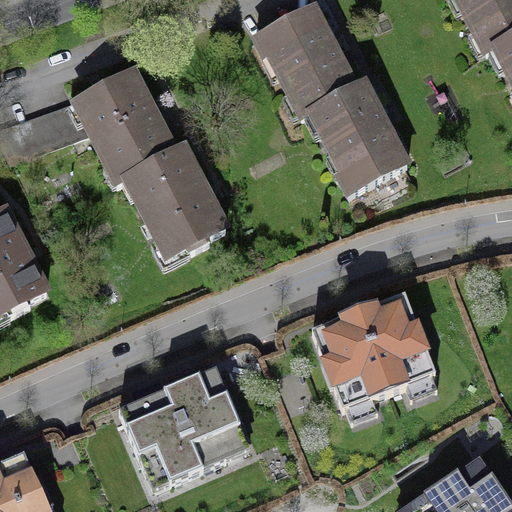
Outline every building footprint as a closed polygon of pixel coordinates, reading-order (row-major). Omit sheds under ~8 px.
[(453,0),(486,60),(511,45),(511,0),(448,0),(449,1),(450,0),(453,0)] [(302,125),(364,92),(363,91),(355,95),(334,56),(313,17),(256,48),(265,66),(271,63),(276,71),(274,72),(302,125)] [(511,45),(486,60),(486,61),(495,56),(511,87),(511,45)] [(183,155),(175,159),(154,121),(132,81),(115,90),(112,86),(102,92),(92,98),(93,102),(75,111),(0,138),(0,147),(11,168),(90,139),(108,173),(112,171),(121,187),(116,190),(117,191),(183,156),(183,155)] [(385,132),(364,92),(302,125),(302,126),(312,121),(344,181),(339,184),(349,202),(406,171),(385,132)] [(183,156),(117,191),(117,192),(131,185),(140,201),(135,203),(168,266),(226,235),(205,196),(183,156)] [(25,259),(4,219),(0,220),(0,322),(6,320),(9,323),(30,312),(29,308),(46,298),(25,259)] [(344,328),(310,342),(322,374),(327,372),(335,392),(330,394),(339,419),(448,377),(439,352),(433,354),(426,334),(431,332),(418,300),(384,313),(383,312),(363,319),(344,327),(344,328)] [(173,397),(121,417),(144,470),(161,463),(172,488),(233,462),(225,445),(251,434),(226,374),(173,397)] [(0,511),(52,511),(50,511),(47,511),(35,487),(40,485),(28,459),(0,472),(0,511)] [(511,511),(511,497),(498,476),(476,491),(471,482),(426,511),(511,511)]
